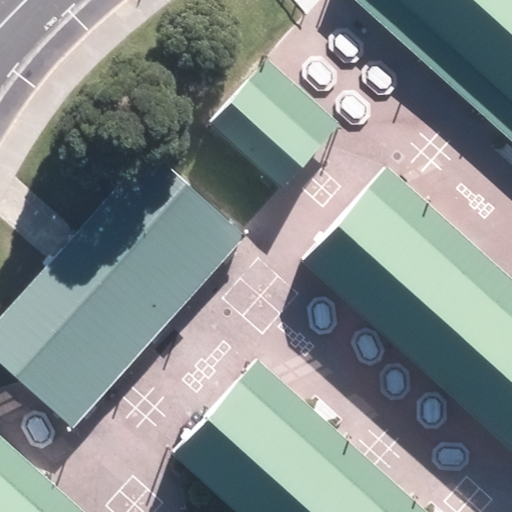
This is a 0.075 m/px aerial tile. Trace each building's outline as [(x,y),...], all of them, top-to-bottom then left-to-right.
[(511,4),(507,0),(351,0),(511,147),(511,4)] [(305,10),(205,118),(304,208),(403,100),(305,10)] [(245,246),(152,160),(0,323),(0,390),(60,446),(245,246)] [(511,328),(363,192),(281,281),(511,492),(511,328)] [(470,511),(278,337),(184,439),(263,511),(470,511)] [(90,511),(0,429),(0,511),(90,511)]
